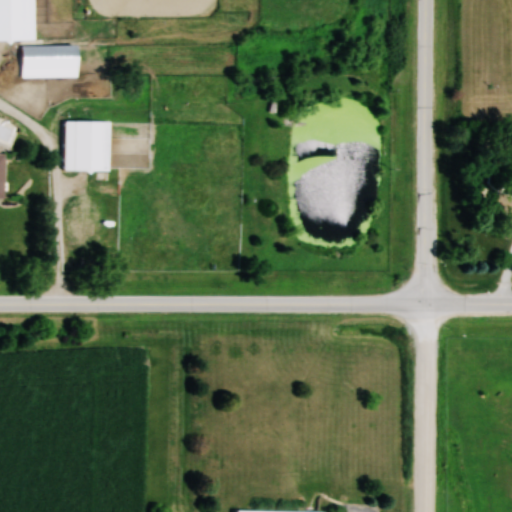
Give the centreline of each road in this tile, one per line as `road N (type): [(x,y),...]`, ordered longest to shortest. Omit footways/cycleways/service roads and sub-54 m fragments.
road 1 (tertiary): [(0,305),(426,303)]
road 2 (tertiary): [(426,303),(426,0)]
road 3 (residential): [(426,511),(426,303)]
